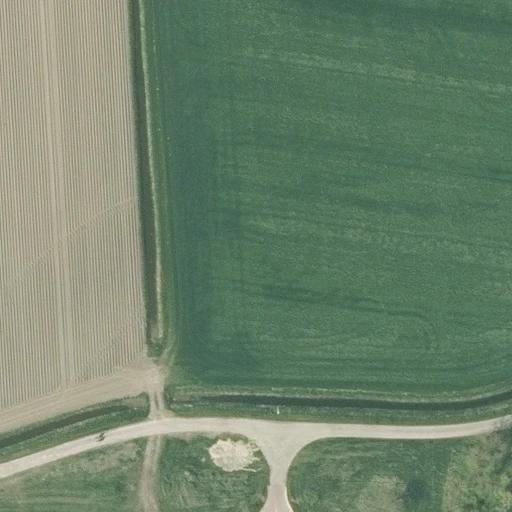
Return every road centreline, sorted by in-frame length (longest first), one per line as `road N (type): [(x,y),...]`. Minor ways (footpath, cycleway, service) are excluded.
road 1 (unclassified): [(0,470),(154,424),(281,428)]
road 2 (unclassified): [(281,428),(432,432),(511,420)]
